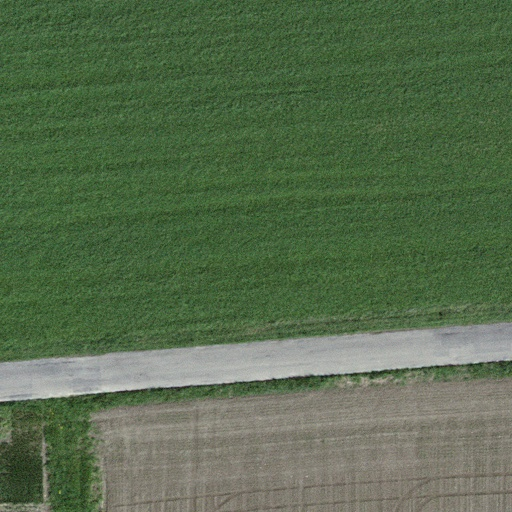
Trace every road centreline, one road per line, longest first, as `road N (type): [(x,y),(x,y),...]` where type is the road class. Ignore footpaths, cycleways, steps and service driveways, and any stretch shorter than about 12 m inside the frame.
road 1 (residential): [(357,360),(0,390)]
road 2 (unclassified): [(511,348),(357,360)]
